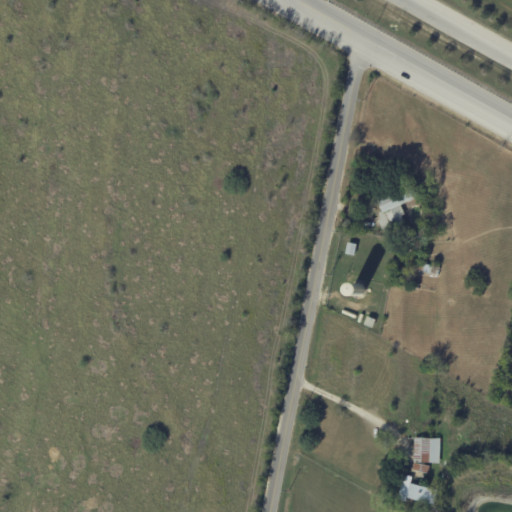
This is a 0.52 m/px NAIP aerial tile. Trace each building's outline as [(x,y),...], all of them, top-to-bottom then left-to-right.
[(380,226),(377,221),(380,219),(378,214),(381,212),(374,198),(408,181),(416,197),(400,205),(404,215),(401,217),(404,223),(383,233),(380,226)] [(357,245),(354,256),(345,254),(348,243),(357,245)] [(416,263),(432,266),(432,267),(439,268),(438,275),(415,271),(416,263)] [(369,288),(361,280),(353,288),(360,296),(369,288)] [(368,317),(376,320),(372,328),(364,325),(368,317)] [(414,459),(414,437),(440,438),(439,463),(413,462),(414,459)] [(414,463),(429,467),(427,475),(412,471),(414,463)] [(436,496),(433,506),(406,499),(406,502),(397,500),(403,475),(411,477),(410,484),(437,491),(436,496)]
